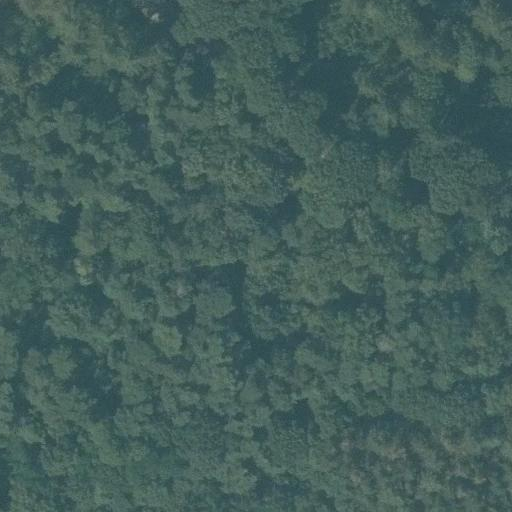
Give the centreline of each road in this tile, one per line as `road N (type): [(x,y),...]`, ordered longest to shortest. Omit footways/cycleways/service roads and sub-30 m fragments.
road 1 (track): [(511,360),(0,457)]
road 2 (unclassified): [(511,310),(142,0)]
